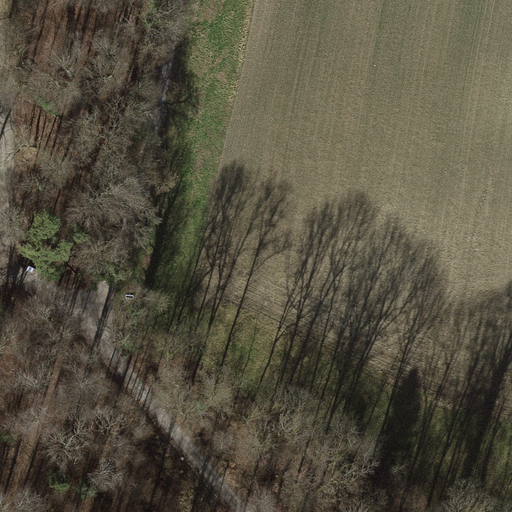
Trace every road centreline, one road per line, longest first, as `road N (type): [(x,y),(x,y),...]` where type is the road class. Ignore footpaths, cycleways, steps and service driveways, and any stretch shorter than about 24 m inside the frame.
road 1 (track): [(243,511),(129,373),(96,314),(0,269)]
road 2 (track): [(174,0),(160,112),(122,264),(96,314)]
road 3 (track): [(0,249),(9,157),(0,57)]
